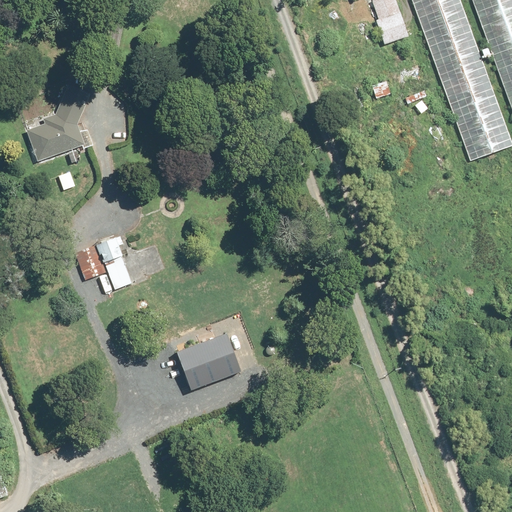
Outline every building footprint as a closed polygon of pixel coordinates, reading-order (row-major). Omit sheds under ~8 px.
[(378,20),(387,45),(411,36),(398,0),(375,0),(374,0),(380,19),(378,20)] [(511,136),(462,0),(412,0),(471,160),(511,145),(511,136)] [(511,0),(469,0),(511,112),(511,0)] [(388,81),(374,85),(378,99),(393,95),(388,81)] [(426,89),(405,99),(408,105),(429,95),(426,89)] [(47,124),(29,130),(40,162),(87,145),(80,124),(90,100),(69,90),(58,114),(45,119),(47,124)] [(425,99),(416,106),(423,115),(431,108),(425,99)] [(72,173),(52,180),(59,198),(78,191),(72,173)] [(104,243),(99,245),(117,290),(135,283),(124,256),(125,256),(121,246),(125,244),(122,236),(113,240),(112,237),(103,241),(104,243)] [(76,254),(87,281),(109,272),(98,245),(76,254)] [(176,352),(189,390),(213,381),(241,371),(227,333),(176,352)] [(172,390),(146,398),(150,410),(141,413),(147,434),(160,430),(164,443),(186,436),(172,390)] [(0,499),(11,495),(0,466),(0,499)]
